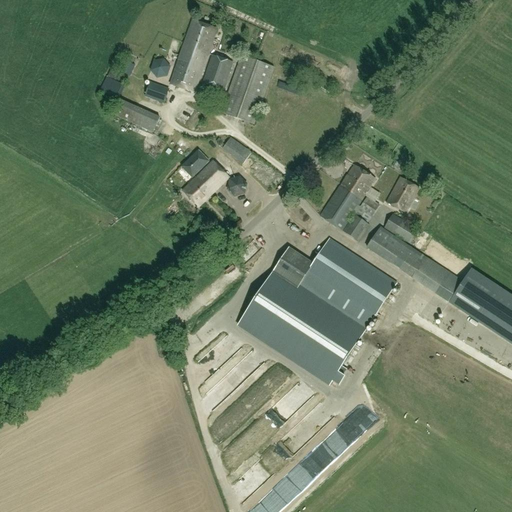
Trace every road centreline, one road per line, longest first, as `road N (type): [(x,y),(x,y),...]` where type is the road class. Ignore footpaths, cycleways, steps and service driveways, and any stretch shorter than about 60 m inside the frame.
road 1 (unclassified): [(0,402),(172,288),(298,181),(473,0)]
road 2 (track): [(404,314),(511,374)]
